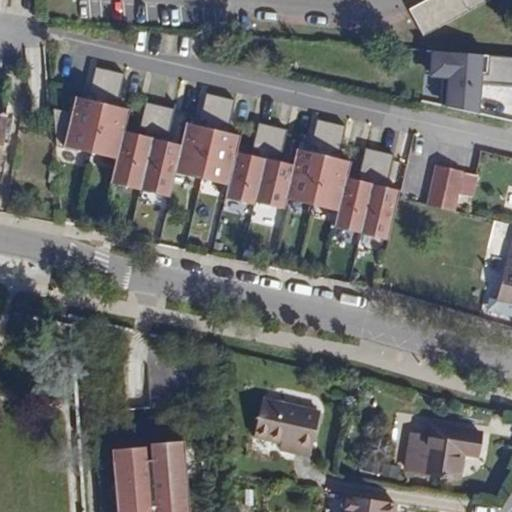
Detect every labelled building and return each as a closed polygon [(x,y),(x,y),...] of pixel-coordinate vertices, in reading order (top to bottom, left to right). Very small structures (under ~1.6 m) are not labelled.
[(488,0),(427,0),(410,10),(424,35),(488,0)] [(453,65),(454,55),(409,52),(409,63),(453,65)] [(511,77),(511,57),(476,55),(475,74),(511,77)] [(78,96),(68,149),(119,158),(114,185),(173,196),(175,188),(181,176),(233,186),(231,198),(289,209),(293,201),(341,211),(337,230),(392,240),(402,189),(390,184),(352,176),(355,159),(301,149),(294,163),(251,155),(241,150),(245,133),(190,123),(187,130),(184,143),(154,137),(144,133),(130,130),(134,107),(78,96)] [(206,97),(203,117),(230,121),(233,101),(206,97)] [(145,122),(170,125),(172,109),(147,106),(145,122)] [(260,123),(253,152),(283,160),(290,132),(260,123)] [(426,204),(452,210),(461,170),(435,165),(426,204)] [(504,266),(497,299),(511,302),(511,247),(508,266),(504,266)] [(148,346),(148,403),(193,402),(192,346),(148,346)] [(310,455),(319,412),(262,399),(254,435),(280,442),(278,449),(310,455)] [(477,455),(480,432),(429,424),(428,437),(410,434),(405,469),(457,477),(461,453),(477,455)] [(196,511),(193,442),(120,446),(123,511),(196,511)] [(104,477),(104,464),(81,464),(81,476),(104,477)] [(392,511),(394,504),(345,496),(342,511),(392,511)]
